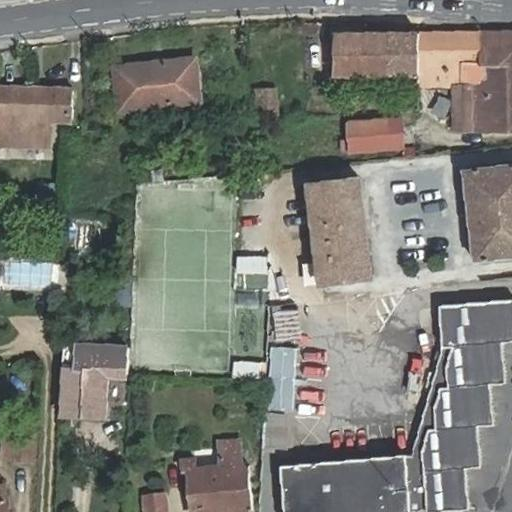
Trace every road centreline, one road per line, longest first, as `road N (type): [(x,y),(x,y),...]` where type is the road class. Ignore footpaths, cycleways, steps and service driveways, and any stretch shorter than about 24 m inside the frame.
road 1 (unknown): [(511,276),(416,302),(395,321),(341,409),(285,427)]
road 2 (tertiary): [(173,0),(0,18)]
